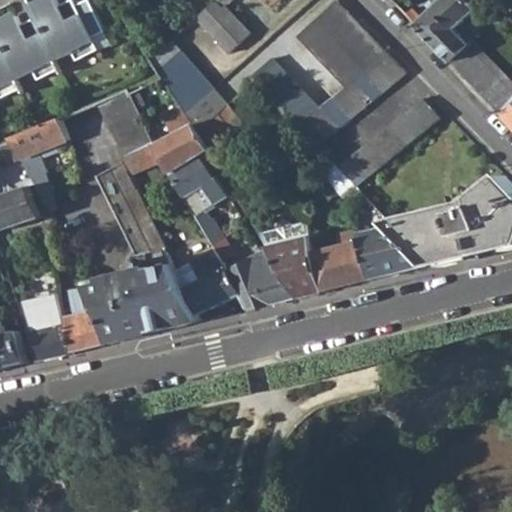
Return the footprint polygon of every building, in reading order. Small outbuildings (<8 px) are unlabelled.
[(53,0),(31,11),(35,19),(58,63),(73,56),(76,62),(99,51),(94,41),(108,34),(92,2),(78,8),(74,0),(73,0),(59,8),(54,0),(53,0)] [(218,0),(198,20),(232,55),(253,35),(228,8),(234,0),(218,0)] [(445,0),(418,26),(452,62),(470,45),(457,30),(479,9),(470,0),(445,0)] [(350,88),(390,55),(339,2),(299,38),(350,88)] [(0,26),(0,44),(19,82),(33,75),(37,82),(61,70),(58,63),(35,19),(22,26),(18,18),(0,26)] [(452,62),(465,74),(487,54),(474,41),(470,45),(452,62)] [(0,98),(1,100),(22,89),(19,82),(0,44),(0,98)] [(188,115),(216,91),(173,44),(155,62),(188,115)] [(465,74),(476,87),(500,66),(487,54),(465,74)] [(323,110),(302,127),(321,148),(409,74),(390,55),(350,88),(323,110)] [(302,127),(323,110),(274,61),(255,79),(302,127)] [(476,87),(488,99),(511,78),(500,66),(476,87)] [(501,112),(511,100),(511,79),(511,78),(488,99),(501,112)] [(130,158),(157,146),(129,91),(101,103),(130,158)] [(216,91),(188,115),(195,126),(200,134),(219,117),(231,107),(216,91)] [(424,100),(342,170),(362,190),(442,120),(424,100)] [(219,117),(200,134),(210,150),(230,132),(219,117)] [(36,185),(46,204),(57,201),(54,190),(57,189),(50,172),(52,171),(44,150),(72,140),(62,120),(14,140),(23,158),(36,185)] [(200,134),(195,126),(157,146),(166,161),(173,175),(202,158),(211,153),(210,150),(200,134)] [(23,158),(14,140),(0,147),(0,150),(7,165),(23,158)] [(130,158),(126,159),(129,165),(134,175),(166,161),(157,146),(130,158)] [(207,211),(229,196),(219,180),(216,181),(202,158),(173,175),(216,247),(228,240),(217,222),(215,223),(207,211)] [(134,175),(129,165),(102,178),(143,258),(149,256),(154,271),(88,285),(102,310),(112,343),(205,320),(202,314),(182,274),(171,252),(134,175)] [(434,264),(511,244),(511,182),(506,176),(475,203),(394,223),(398,227),(434,264)] [(36,185),(0,196),(0,216),(5,231),(52,215),(46,204),(36,185)] [(350,204),(353,211),(364,205),(381,223),(391,220),(366,194),(350,204)] [(363,211),(355,215),(360,226),(368,223),(363,211)] [(59,227),(46,232),(50,245),(66,241),(59,227)] [(372,279),(434,264),(398,227),(364,234),(372,279)] [(317,253),(326,291),(372,279),(364,234),(357,232),(342,235),(345,246),(318,253),(317,253)] [(272,250),(301,296),(326,291),(317,253),(318,253),(314,239),(272,250)] [(229,270),(244,296),(252,308),(293,299),(263,251),(229,270)] [(182,274),(202,314),(244,296),(229,270),(220,253),(197,264),(198,267),(182,274)] [(75,351),(112,343),(102,310),(67,319),(75,351)] [(43,359),(75,351),(67,319),(36,326),(43,359)] [(0,369),(30,362),(20,330),(9,334),(4,320),(0,320),(0,369)]
